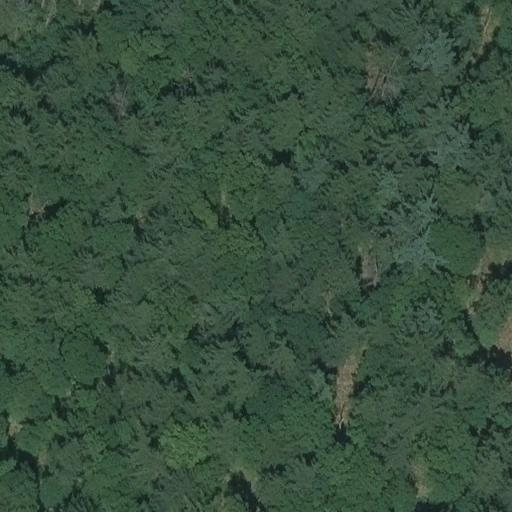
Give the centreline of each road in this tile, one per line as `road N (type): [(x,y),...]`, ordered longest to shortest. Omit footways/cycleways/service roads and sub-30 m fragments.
road 1 (track): [(511,495),(327,497),(241,487),(96,439),(0,421)]
road 2 (track): [(163,0),(0,111)]
